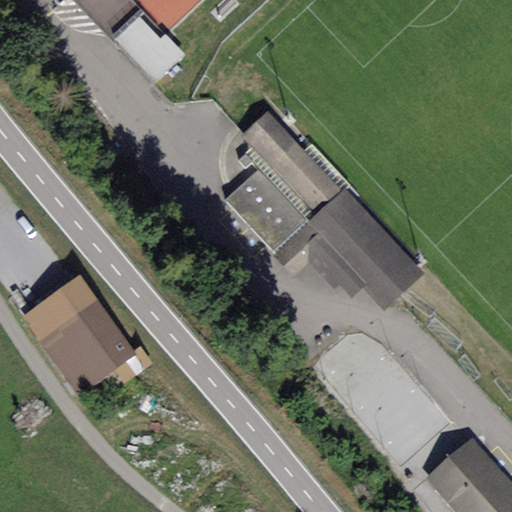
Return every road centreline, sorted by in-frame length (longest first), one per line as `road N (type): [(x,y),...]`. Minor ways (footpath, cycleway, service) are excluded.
road 1 (tertiary): [(0,136),(314,511)]
road 2 (unclassified): [(0,294),(48,377),(96,438),(176,511)]
